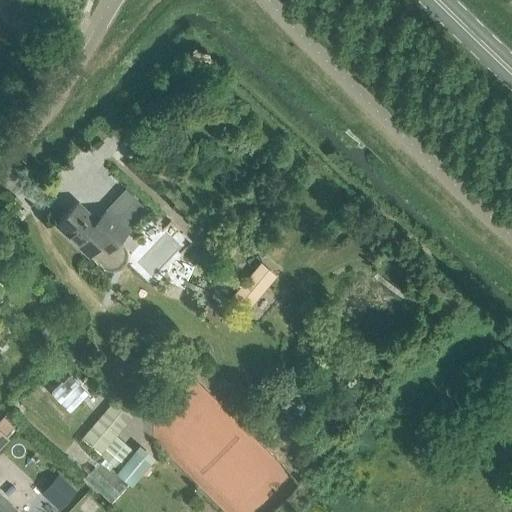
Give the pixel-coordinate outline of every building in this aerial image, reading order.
[(149,209),(125,188),(96,219),(77,202),(55,225),(88,254),(89,253),(104,266),(111,268),(119,266),(124,260),(125,253),(123,246),(117,241),(126,231),(149,209)] [(5,257),(0,262),(0,281),(4,277),(8,281),(19,270),(5,257)] [(250,307),(277,275),(273,272),(263,264),(260,261),(234,293),(250,307)] [(70,372),(52,391),(71,410),(90,390),(70,372)] [(123,405),(125,402),(117,396),(81,437),(118,469),(115,473),(131,485),(155,457),(139,444),(134,450),(115,436),(134,414),(123,405)] [(0,430),(0,447),(8,438),(0,430)] [(58,473),(42,491),(60,508),(77,489),(58,473)] [(0,494),(0,511),(18,511),(0,494)]
